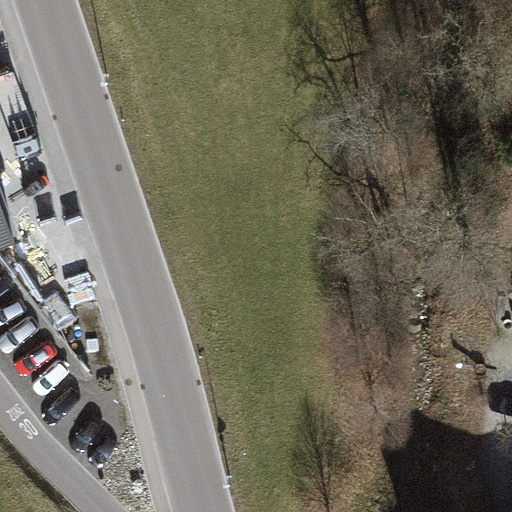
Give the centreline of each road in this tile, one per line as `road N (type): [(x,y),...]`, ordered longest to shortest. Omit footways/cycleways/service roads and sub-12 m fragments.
road 1 (tertiary): [(44,0),(158,336),(204,511)]
road 2 (residential): [(0,399),(101,511)]
